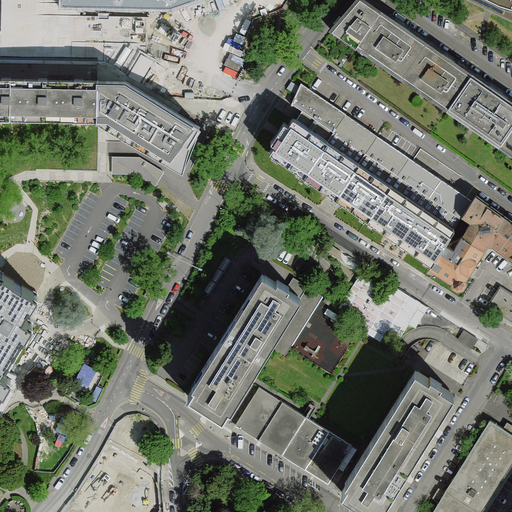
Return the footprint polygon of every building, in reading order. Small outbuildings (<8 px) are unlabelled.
[(358,44),(380,13),(361,0),(358,0),(332,31),(356,47),(358,44)] [(511,0),(490,0),(489,7),(511,18),(511,0)] [(380,13),(358,44),(403,76),(425,44),(380,13)] [(470,75),(425,44),(403,76),(449,107),(470,75)] [(511,127),(511,103),(470,75),(449,107),(501,143),(511,127)] [(0,118),(97,121),(97,81),(0,80),(0,118)] [(97,81),(97,121),(104,125),(178,167),(199,127),(126,82),(103,81),(97,81)] [(302,84),(293,104),(303,110),(335,132),(346,114),(302,84)] [(455,228),(461,218),(430,196),(398,175),(366,154),(335,132),(303,110),(300,115),(296,120),(327,141),(359,163),(391,185),(423,207),(455,228)] [(346,114),(335,132),(366,154),(378,136),(346,114)] [(276,145),(271,152),(304,175),(327,141),(296,120),(294,119),(289,126),(285,124),(277,136),(272,143),(276,145)] [(511,127),(501,143),(511,150),(511,127)] [(378,136),(366,154),(398,175),(409,158),(378,136)] [(359,163),(327,141),(304,175),(329,192),(336,197),(359,163)] [(159,182),(165,172),(141,157),(113,156),(113,174),(137,174),(157,186),(159,182)] [(409,158),(398,175),(430,196),(442,179),(409,158)] [(391,185),(359,163),(336,197),(368,219),(391,185)] [(472,200),(442,179),(430,196),(461,218),(462,216),(472,200)] [(423,207),(391,185),(368,219),(400,240),(423,207)] [(511,220),(476,195),(472,200),(462,216),(471,222),(466,228),(467,232),(463,237),(484,250),(487,246),(493,245),(498,250),(511,230),(511,220)] [(455,228),(423,207),(400,240),(432,263),(445,244),(455,228)] [(511,230),(498,250),(511,259),(511,230)] [(484,250),(463,237),(462,236),(454,249),(445,244),(432,263),(429,268),(458,287),(462,286),(484,250)] [(225,257),(205,290),(211,294),(232,261),(225,257)] [(0,272),(0,390),(1,389),(0,389),(0,384),(6,375),(0,372),(18,342),(23,345),(34,327),(24,321),(39,296),(0,273),(0,272)] [(277,280),(264,272),(225,333),(263,358),(272,344),(302,296),(289,288),(291,285),(288,283),(279,277),(277,280)] [(302,296),(272,344),(277,347),(282,350),(287,353),(290,348),(307,323),(325,295),(293,275),(288,283),(291,285),(289,288),(302,296)] [(153,289),(149,287),(145,296),(149,298),(153,289)] [(511,319),(511,294),(501,287),(489,305),(511,319)] [(477,338),(464,331),(459,339),(471,347),(477,338)] [(232,407),(263,358),(225,333),(193,384),(195,385),(191,391),(190,393),(189,394),(223,415),(229,405),(232,407)] [(86,361),(74,382),(88,389),(100,368),(86,361)] [(374,511),(376,511),(451,392),(440,386),(442,383),(431,376),(429,378),(418,371),(389,418),(342,492),(374,511)] [(357,449),(260,387),(235,426),(329,485),(339,469),(343,471),(357,449)] [(511,433),(490,420),(432,511),(485,511),(511,469),(511,433)] [(137,443),(142,436),(129,428),(124,435),(137,443)] [(126,511),(155,467),(110,440),(98,462),(67,510),(65,511),(126,511)]
